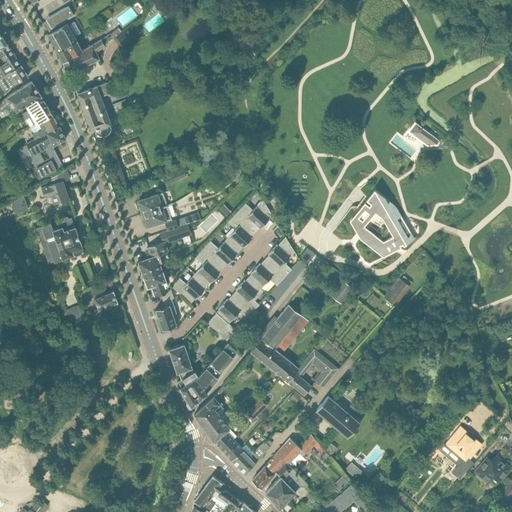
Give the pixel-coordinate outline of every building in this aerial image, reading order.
[(47,21),(42,24),(48,34),(55,48),(57,51),(62,61),(68,73),(77,69),(99,59),(96,51),(104,46),(103,43),(108,40),(108,39),(112,36),(110,34),(81,49),(78,43),(74,36),(68,24),(67,22),(53,30),(47,21)] [(121,32),(113,38),(117,42),(119,45),(140,30),(138,27),(134,22),(121,32)] [(0,76),(9,72),(20,64),(7,43),(0,47),(0,76)] [(19,81),(28,75),(20,64),(9,72),(0,76),(0,92),(8,88),(19,81)] [(180,75),(187,83),(199,74),(192,66),(180,75)] [(0,108),(2,110),(9,104),(16,111),(26,104),(41,96),(41,95),(31,80),(23,86),(7,96),(0,101),(0,108)] [(94,129),(96,134),(97,135),(98,135),(100,136),(101,136),(103,136),(104,136),(106,135),(107,135),(108,134),(109,132),(110,131),(111,130),(111,128),(110,124),(111,124),(96,85),(77,93),(91,130),(94,129)] [(29,109),(20,114),(23,120),(25,119),(29,126),(53,114),(41,96),(26,104),(29,109)] [(53,114),(29,126),(30,127),(31,127),(33,132),(32,133),(35,138),(59,126),(53,114)] [(27,143),(21,147),(37,169),(40,179),(61,168),(50,145),(53,144),(65,138),(59,126),(35,138),(26,143),(27,143)] [(428,132),(421,141),(427,146),(434,136),(428,132)] [(66,168),(57,173),(48,178),(50,184),(41,187),(44,197),(50,195),(53,203),(68,198),(63,181),(69,179),(66,168)] [(182,168),(162,178),(166,185),(186,175),(182,168)] [(393,203),(392,202),(374,188),(350,220),(359,227),(360,227),(361,227),(362,227),(363,226),(367,229),(360,238),(383,256),(414,237),(395,205),(394,204),(393,203)] [(149,194),(143,196),(144,198),(138,200),(142,213),(167,205),(162,192),(149,196),(149,194)] [(245,202),(235,213),(253,229),(257,225),(260,228),(269,218),(268,217),(271,214),(272,214),(262,199),(252,209),(245,202)] [(154,226),(159,224),(164,223),(167,230),(178,226),(175,219),(172,220),(167,205),(142,213),(146,226),(153,224),(154,226)] [(249,234),(253,229),(235,213),(228,221),(236,229),(227,238),(239,249),(242,246),(243,247),(252,237),(249,234)] [(50,222),(42,225),(46,236),(46,235),(48,241),(54,260),(73,253),(76,255),(81,253),(82,250),(81,247),(82,246),(75,226),(74,226),(71,217),(68,218),(67,216),(58,219),(56,220),(56,221),(50,223),(50,222)] [(179,227),(165,232),(168,238),(168,241),(169,242),(192,234),(191,230),(188,224),(179,227)] [(267,261),(284,277),(291,269),(284,262),(294,251),(285,236),(285,237),(278,245),(277,244),(268,254),(271,257),(267,261)] [(210,240),(203,248),(221,265),(225,260),(228,263),(237,253),(236,252),(239,249),(227,238),(218,248),(210,240)] [(165,240),(147,246),(151,257),(138,261),(144,276),(161,270),(159,262),(161,261),(159,255),(168,251),(165,240)] [(203,263),(194,273),(206,284),(209,281),(211,282),(220,272),(216,269),(221,265),(203,248),(196,257),(203,263)] [(248,277),(260,288),(269,278),(277,285),(284,277),(267,261),(263,266),(259,263),(250,272),(252,274),(248,277)] [(166,284),(165,281),(165,280),(161,270),(144,276),(147,287),(151,285),(155,296),(162,293),(165,288),(164,284),(166,284)] [(203,288),(206,284),(194,273),(186,283),(179,277),(171,286),(190,303),(191,302),(188,300),(192,296),(196,299),(204,289),(203,288)] [(353,288),(356,284),(344,275),(341,279),(340,278),(328,293),(341,303),(353,288)] [(252,297),(260,288),(248,277),(245,280),(244,279),(235,289),(239,292),(234,297),(252,312),(259,304),(252,297)] [(399,277),(384,296),(394,304),(409,285),(400,278),(399,277)] [(95,314),(118,304),(113,290),(108,292),(104,283),(90,288),(93,297),(97,309),(94,310),(95,314)] [(164,295),(160,297),(162,302),(170,299),(172,298),(169,288),(164,295)] [(252,312),(234,297),(230,301),(227,298),(218,308),(219,309),(216,312),(228,323),(237,314),(244,320),(252,312)] [(154,311),(160,330),(174,325),(170,314),(175,312),(170,299),(162,302),(164,307),(154,311)] [(71,324),(85,318),(79,303),(65,310),(71,324)] [(261,337),(250,351),(304,395),(311,386),(300,376),(312,362),(322,371),(315,380),(322,387),(337,369),(313,349),(298,367),(275,349),(278,345),(288,333),(294,338),(309,320),(288,303),(277,317),(261,337)] [(227,339),(236,330),(228,323),(220,316),(212,324),(212,325),(227,339)] [(238,328),(227,341),(227,342),(237,350),(248,336),(238,328)] [(177,381),(178,382),(180,386),(179,387),(187,399),(186,402),(189,406),(192,406),(197,401),(198,401),(198,400),(207,393),(206,392),(211,388),(218,379),(215,375),(223,367),(237,350),(227,342),(219,352),(218,350),(213,356),(214,357),(207,365),(205,363),(196,372),(195,371),(194,370),(182,377),(182,378),(177,381)] [(192,367),(184,343),(181,344),(180,343),(174,345),(174,347),(168,349),(177,372),(180,371),(182,377),(192,370),(191,367),(192,367)] [(213,441),(229,427),(228,426),(234,422),(222,406),(216,411),(216,410),(221,405),(216,399),(225,387),(223,385),(214,396),(194,414),(213,441)] [(316,409),(347,437),(360,422),(329,395),(316,409)] [(262,397),(249,409),(245,414),(252,421),(256,416),(268,403),(262,397)] [(460,425),(444,445),(462,460),(451,472),(459,479),(473,463),(469,459),(482,444),(475,438),(474,440),(466,433),(467,431),(460,425)] [(229,427),(213,441),(231,460),(243,450),(226,431),(229,428),(229,427)] [(446,432),(439,441),(442,444),(450,435),(446,432)] [(281,447),(252,480),(261,488),(267,481),(276,471),(285,461),(288,464),(291,467),(302,455),(303,456),(306,453),(306,454),(314,445),(321,452),(325,449),(324,449),(325,448),(318,441),(313,436),(310,433),(298,445),(297,444),(296,443),(289,437),(281,447)] [(243,450),(231,460),(238,467),(245,474),(245,473),(255,463),(266,451),(270,447),(269,446),(272,443),(268,439),(265,441),(264,441),(251,455),(249,453),(245,448),(243,450)] [(325,448),(324,449),(325,449),(331,454),(337,447),(330,441),(325,448)] [(434,458),(440,450),(435,446),(429,453),(434,458)] [(0,473),(7,483),(31,464),(23,454),(0,471),(0,473)] [(488,482),(492,476),(499,482),(511,468),(497,456),(490,463),(485,459),(475,471),(488,482)] [(280,476),(265,492),(279,507),(300,486),(304,486),(307,483),(293,468),(291,467),(288,464),(285,461),(276,471),(280,476)] [(366,483),(373,490),(386,478),(379,471),(366,483)] [(213,475),(194,500),(202,506),(202,505),(211,511),(223,511),(225,511),(220,507),(226,499),(218,493),(222,488),(225,485),(213,475)] [(366,475),(361,482),(364,484),(369,478),(366,475)] [(511,480),(510,479),(503,486),(494,497),(504,505),(511,495),(511,480)] [(330,502),(323,509),(325,511),(341,511),(353,500),(363,511),(376,511),(361,494),(352,484),(330,502)] [(222,488),(218,493),(226,499),(220,507),(225,511),(235,497),(224,488),(222,488)] [(377,491),(370,498),(376,504),(380,500),(385,505),(387,502),(377,491)] [(74,509),(78,498),(65,494),(62,505),(74,509)] [(233,511),(234,511),(233,511),(234,511),(243,501),(237,497),(236,498),(235,497),(225,511),(223,511),(233,511)] [(233,511),(234,511),(233,511),(255,511),(251,508),(252,506),(250,505),(248,505),(243,501),(234,511),(233,511)]
